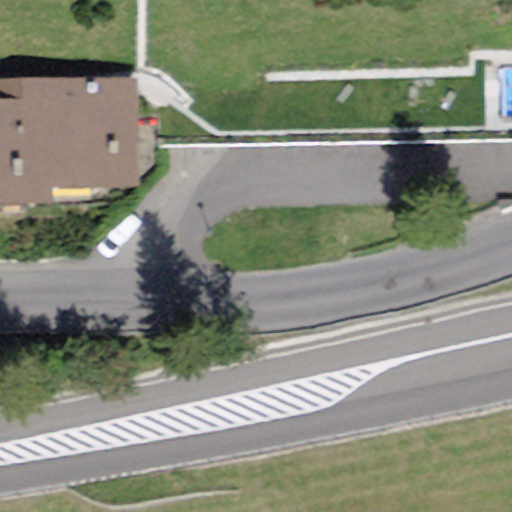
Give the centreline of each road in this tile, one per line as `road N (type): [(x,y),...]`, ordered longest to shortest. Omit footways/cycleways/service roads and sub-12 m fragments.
road 1 (primary): [(511,353),(0,453)]
road 2 (residential): [(0,305),(319,297),(511,237)]
